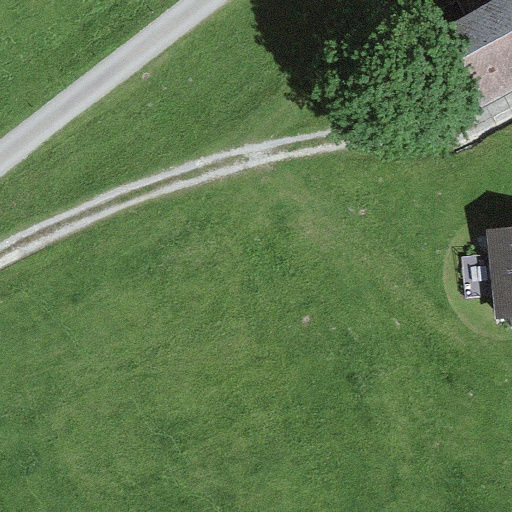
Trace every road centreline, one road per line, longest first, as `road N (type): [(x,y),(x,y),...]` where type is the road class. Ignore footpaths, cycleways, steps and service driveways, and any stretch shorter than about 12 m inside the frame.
road 1 (track): [(0,257),(104,208),(237,163),(431,131)]
road 2 (unclassified): [(0,160),(208,0)]
